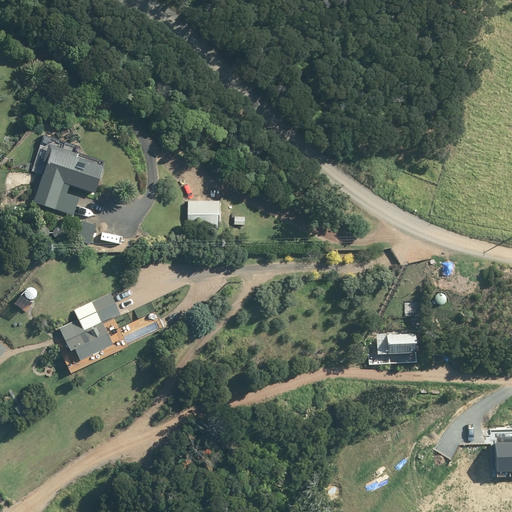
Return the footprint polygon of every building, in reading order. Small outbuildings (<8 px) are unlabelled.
[(78,154),(50,145),(45,162),(47,163),(34,203),(73,215),(79,198),(67,194),(70,184),(96,192),(105,166),(77,157),(78,154)] [(177,165),(170,170),(181,187),(188,182),(177,165)] [(219,203),(187,203),(187,229),(219,230),(219,203)] [(232,206),(233,224),(245,223),(244,206),(232,206)] [(83,222),(77,239),(89,244),(96,227),(83,222)] [(80,360),(112,346),(102,322),(119,314),(110,294),(72,311),(76,320),(59,328),(70,351),(75,349),(80,360)] [(413,352),(413,334),(385,335),(385,339),(377,339),(378,354),(413,352)] [(0,357),(8,348),(0,340),(0,357)] [(511,441),(496,442),(496,471),(511,470),(511,441)]
